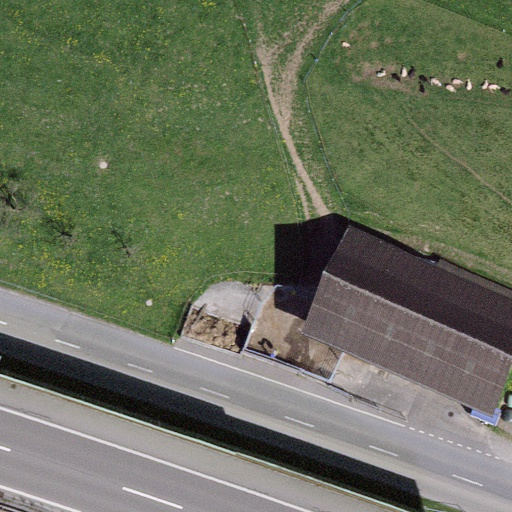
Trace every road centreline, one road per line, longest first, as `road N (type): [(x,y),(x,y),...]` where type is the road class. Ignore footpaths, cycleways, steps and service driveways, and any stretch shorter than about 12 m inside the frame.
road 1 (tertiary): [(0,324),(511,497)]
road 2 (motorway): [(194,511),(0,447)]
